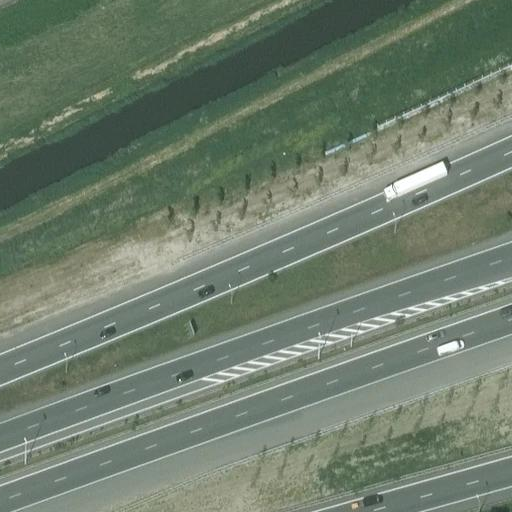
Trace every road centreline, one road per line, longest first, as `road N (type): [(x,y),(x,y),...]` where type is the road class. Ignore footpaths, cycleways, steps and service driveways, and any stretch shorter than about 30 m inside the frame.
road 1 (motorway): [(511,151),(0,368)]
road 2 (motorway): [(511,258),(0,439)]
road 3 (motorway): [(0,501),(511,321)]
road 4 (motorway): [(390,511),(511,477)]
